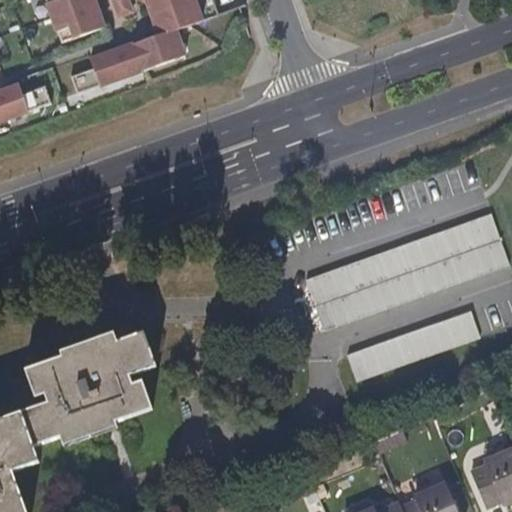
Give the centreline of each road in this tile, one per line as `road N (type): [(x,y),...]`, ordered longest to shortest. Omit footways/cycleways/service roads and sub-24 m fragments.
road 1 (primary): [(0,267),(511,84)]
road 2 (unknown): [(474,210),(289,280),(283,293),(292,331),(302,344),(332,350),(504,295)]
road 3 (primary): [(312,103),(0,217)]
road 4 (primary): [(511,33),(312,103)]
